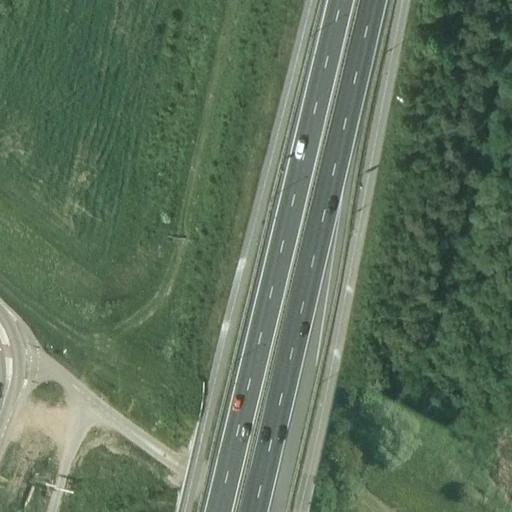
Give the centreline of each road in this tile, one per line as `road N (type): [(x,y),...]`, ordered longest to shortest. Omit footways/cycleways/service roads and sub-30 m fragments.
road 1 (motorway): [(335,0),(215,511)]
road 2 (motorway): [(252,511),(366,0)]
road 3 (track): [(101,0),(90,42),(0,143)]
